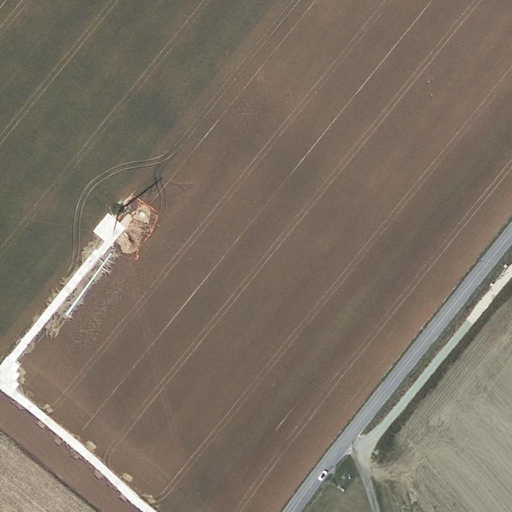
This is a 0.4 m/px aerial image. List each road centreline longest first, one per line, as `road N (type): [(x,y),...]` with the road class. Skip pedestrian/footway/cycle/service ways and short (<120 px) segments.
road 1 (track): [(149,511),(6,386),(9,363),(111,226)]
road 2 (tertiary): [(290,511),(511,240)]
road 3 (track): [(361,453),(511,274)]
